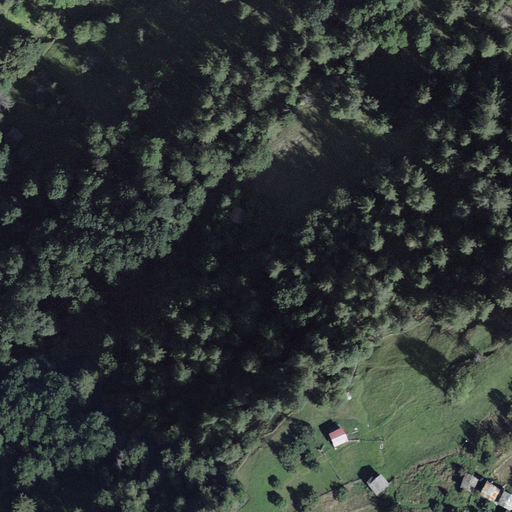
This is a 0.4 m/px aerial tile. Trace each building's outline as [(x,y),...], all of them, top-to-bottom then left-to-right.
[(242,219),(248,206),(235,200),(229,214),(242,219)] [(341,423),(327,429),(329,433),(343,427),(341,423)] [(348,442),(340,429),(325,438),(333,451),(348,442)] [(478,482),(468,470),(455,482),(465,493),(478,482)] [(387,483),(377,472),(364,483),(374,495),(387,483)] [(497,487),(486,483),(481,498),(492,501),(497,487)] [(511,492),(504,490),(499,505),(511,509),(511,492)]
